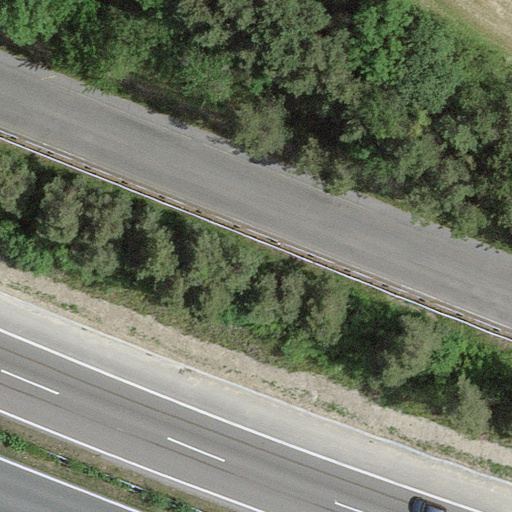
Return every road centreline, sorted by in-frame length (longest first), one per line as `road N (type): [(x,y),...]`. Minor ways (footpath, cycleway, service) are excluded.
road 1 (tertiary): [(0,98),(511,296)]
road 2 (motorway): [(372,511),(0,366)]
